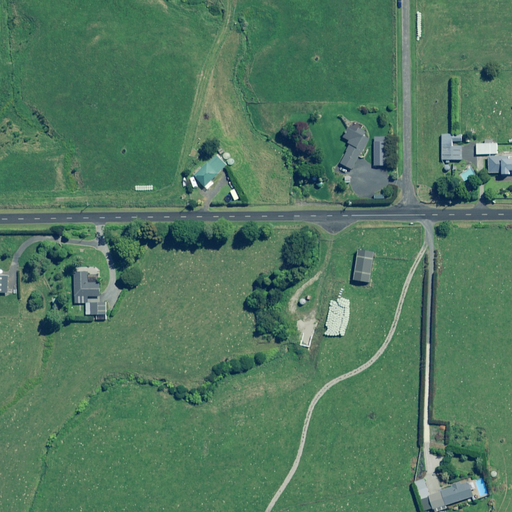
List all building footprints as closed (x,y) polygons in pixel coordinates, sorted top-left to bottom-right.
[(342,164),(354,169),(358,161),(361,154),(363,155),(370,139),(365,137),(367,132),(359,129),(357,133),(349,129),(345,138),(350,141),(349,143),(350,144),(346,152),(347,152),(342,164)] [(463,135),(455,135),(444,135),(443,160),(464,160),(464,147),(454,147),(453,147),(453,142),(463,142),(463,135)] [(499,154),(499,144),(478,144),(478,155),(499,154)] [(222,147),(218,151),(222,156),(227,152),(222,147)] [(196,176),(206,187),(209,191),(217,183),(214,180),(229,166),(218,155),(196,176)] [(511,156),(490,157),(490,174),(503,174),(503,175),(511,174),(511,156)] [(353,172),(340,165),(338,169),(351,175),(353,172)] [(376,252),(360,250),(355,280),(371,283),(376,252)] [(0,270),(0,293),(9,294),(10,276),(4,276),(4,270),(0,270)] [(97,277),(91,277),(91,272),(76,272),(76,303),(89,303),(89,297),(102,297),(102,283),(97,283),(97,277)] [(87,315),(101,315),(102,321),(108,321),(108,315),(108,303),(87,304),(87,315)] [(428,488),(425,479),(415,482),(418,491),(428,488)] [(453,486),(453,487),(442,491),(442,492),(430,496),(430,498),(422,500),(425,511),(434,509),(434,510),(475,496),(471,482),(463,484),(462,483),(453,486)]
